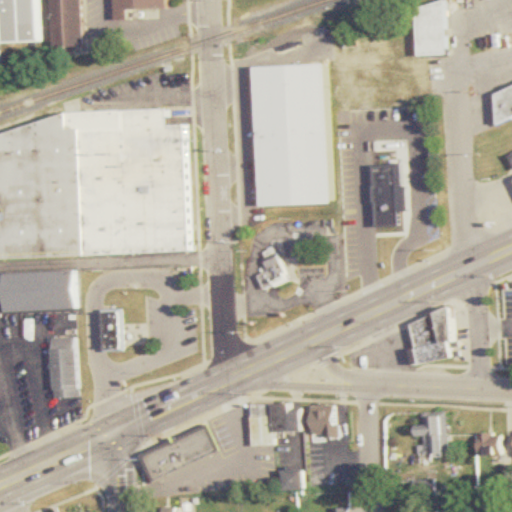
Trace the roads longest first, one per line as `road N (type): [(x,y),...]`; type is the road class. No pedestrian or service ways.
road 1 (residential): [(232,382),(210,0)]
road 2 (residential): [(458,68),(482,391)]
road 3 (secondary): [(232,382),(511,252)]
road 4 (residential): [(511,392),(367,384)]
road 5 (secondary): [(0,487),(123,431)]
road 6 (residential): [(232,382),(367,384)]
road 7 (residential): [(367,384),(372,511)]
